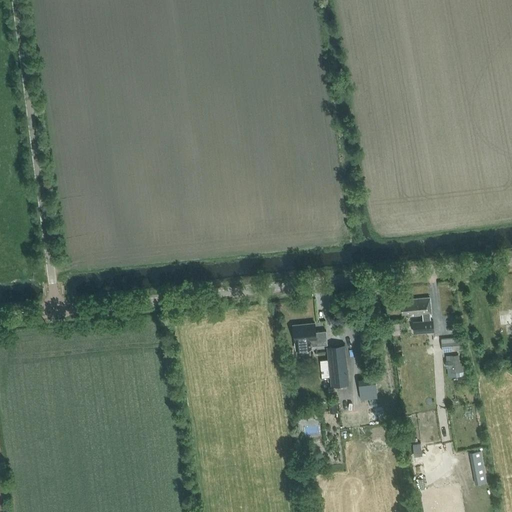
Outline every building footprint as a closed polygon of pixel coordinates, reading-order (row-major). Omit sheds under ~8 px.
[(423,319),(424,332),(434,331),(433,319),(430,319),(430,313),(431,313),(429,297),(406,299),(406,302),(401,302),(402,313),(412,312),(412,314),(422,313),(423,319)] [(511,324),(510,314),(500,315),(501,325),(511,324)] [(295,341),(295,349),(311,347),(311,346),(327,344),(326,330),(315,331),(314,323),(293,325),(294,341),(295,341)] [(441,338),(442,351),(462,349),(460,336),(441,338)] [(345,344),(327,346),(331,386),(349,384),(345,344)] [(450,359),(447,360),(448,367),(451,367),(452,372),(464,370),(463,364),(462,364),(461,359),(459,359),(458,353),(450,354),(450,359)] [(370,377),(361,377),(361,391),(371,391),(370,377)] [(338,411),(337,403),(329,404),(330,412),(338,411)]
